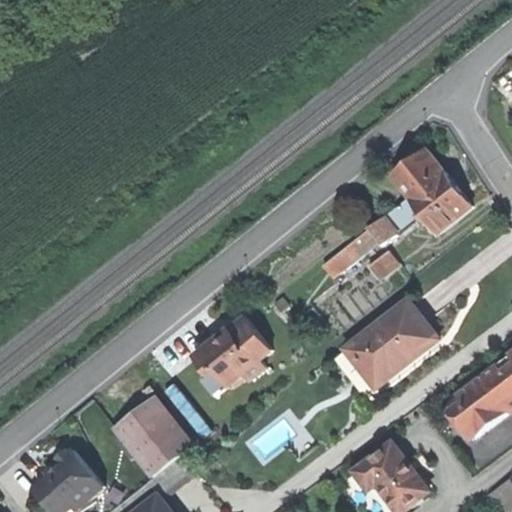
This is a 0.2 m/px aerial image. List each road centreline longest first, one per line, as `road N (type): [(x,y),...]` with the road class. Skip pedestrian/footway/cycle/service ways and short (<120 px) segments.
road 1 (residential): [(442,90),(0,447)]
road 2 (residential): [(442,90),(511,195)]
